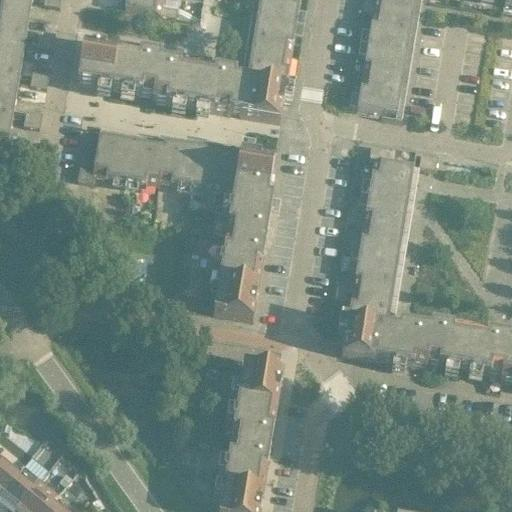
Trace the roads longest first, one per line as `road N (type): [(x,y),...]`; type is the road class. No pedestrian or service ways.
road 1 (residential): [(341,395),(293,330),(317,128)]
road 2 (residential): [(511,439),(358,416),(341,395)]
road 3 (residential): [(42,178),(75,0)]
road 4 (residential): [(317,128),(312,97),(329,0)]
road 5 (residential): [(301,511),(317,413),(341,395)]
